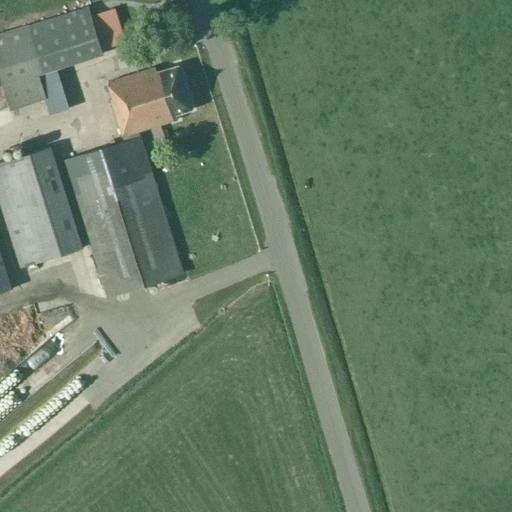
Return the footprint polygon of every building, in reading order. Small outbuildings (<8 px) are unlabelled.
[(88,6),(0,33),(0,81),(8,109),(40,99),(33,75),(36,74),(49,114),(68,109),(55,68),(103,53),(88,6)] [(177,119),(175,114),(192,109),(178,65),(157,72),(155,67),(107,82),(112,98),(110,99),(124,142),(63,161),(106,297),(183,272),(140,136),(139,136),(137,131),(177,119)] [(36,151),(0,162),(0,203),(20,267),(67,252),(83,247),(52,146),(36,151)] [(0,290),(12,287),(0,248),(0,290)] [(0,375),(0,414),(7,412),(3,397),(34,389),(18,400),(24,408),(95,355),(86,324),(79,314),(85,335),(70,339),(61,346),(56,340),(14,371),(1,375),(0,375)] [(0,463),(56,415),(41,397),(0,432),(0,463)]
